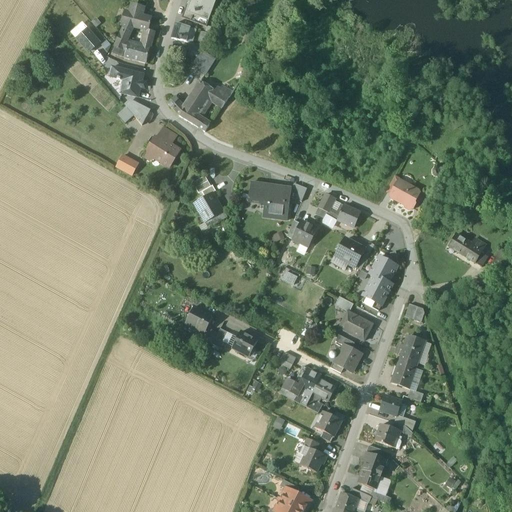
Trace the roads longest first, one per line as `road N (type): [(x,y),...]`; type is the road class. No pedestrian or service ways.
road 1 (residential): [(366,391),(413,262),(405,226),(219,148),(165,113),(156,89),(176,0)]
road 2 (track): [(36,511),(202,139)]
road 3 (residential): [(366,391),(198,303)]
road 4 (residential): [(326,511),(366,391)]
